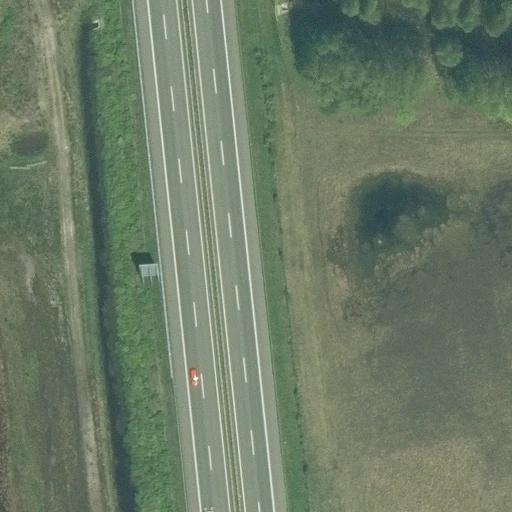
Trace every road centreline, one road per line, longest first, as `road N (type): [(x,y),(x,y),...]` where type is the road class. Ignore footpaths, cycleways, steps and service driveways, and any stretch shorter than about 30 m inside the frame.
road 1 (track): [(97,511),(39,0)]
road 2 (motorway): [(160,0),(214,511)]
road 3 (motorway): [(252,511),(200,0)]
